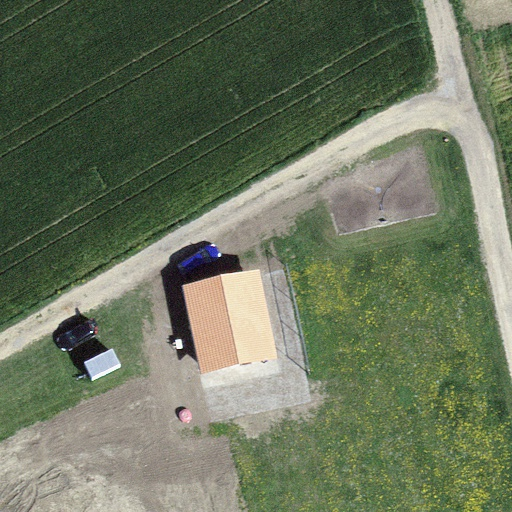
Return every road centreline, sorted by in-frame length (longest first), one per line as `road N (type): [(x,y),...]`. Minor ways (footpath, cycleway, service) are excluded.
road 1 (track): [(0,348),(388,129),(444,111),(477,167),(511,322)]
road 2 (track): [(436,0),(477,167)]
